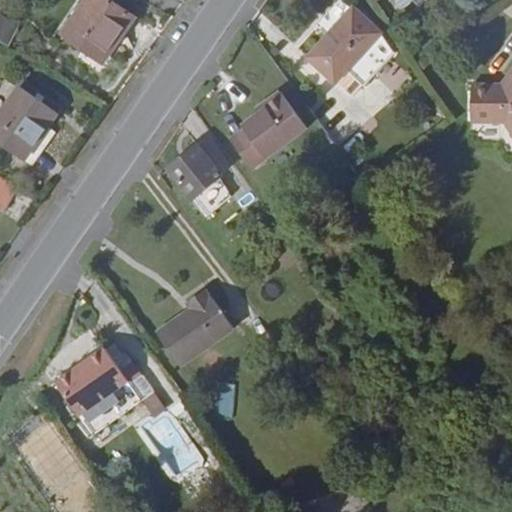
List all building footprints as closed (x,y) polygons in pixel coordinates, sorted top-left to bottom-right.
[(124,40),(135,24),(101,0),(92,0),(64,41),(108,71),(127,43),(124,40)] [(356,74),(372,89),(403,55),(391,37),(362,10),(316,61),(344,87),(356,74)] [(0,12),(0,41),(8,45),(19,21),(0,12)] [(362,101),(372,89),(356,74),(344,87),(362,101)] [(511,84),(510,87),(480,87),(480,126),(511,125),(511,84)] [(0,120),(0,149),(25,167),(47,136),(58,120),(19,93),(0,120)] [(274,112),(268,117),(251,129),(253,133),(239,143),(261,172),(316,131),(289,94),(272,107),(274,112)] [(265,113),(268,117),(274,112),(272,107),(265,113)] [(47,136),(25,167),(32,172),(54,141),(47,136)] [(203,202),(226,183),(231,179),(206,148),(178,171),(203,202)] [(0,216),(6,220),(19,192),(0,181),(0,216)] [(240,199),(226,183),(203,202),(216,219),(240,199)] [(244,332),(216,292),(196,305),(200,311),(167,335),(191,370),(244,332)] [(114,350),(125,365),(133,358),(124,344),(114,350)] [(139,384),(125,365),(114,350),(96,363),(98,366),(85,374),(84,372),(65,385),(89,419),(139,384)] [(98,366),(96,363),(84,372),(85,374),(98,366)] [(215,382),(213,418),(233,419),(235,383),(215,382)] [(152,406),(139,384),(89,419),(103,440),(152,406)]
